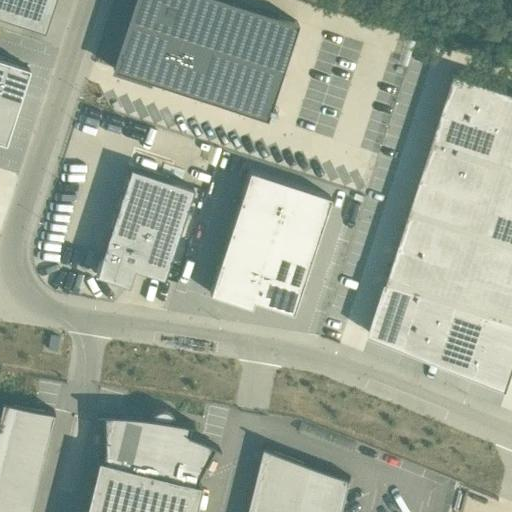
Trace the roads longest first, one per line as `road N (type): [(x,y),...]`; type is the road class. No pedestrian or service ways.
road 1 (unclassified): [(93,0),(12,250),(9,286),(35,306),(329,362),(511,436)]
road 2 (unknown): [(90,316),(46,511)]
